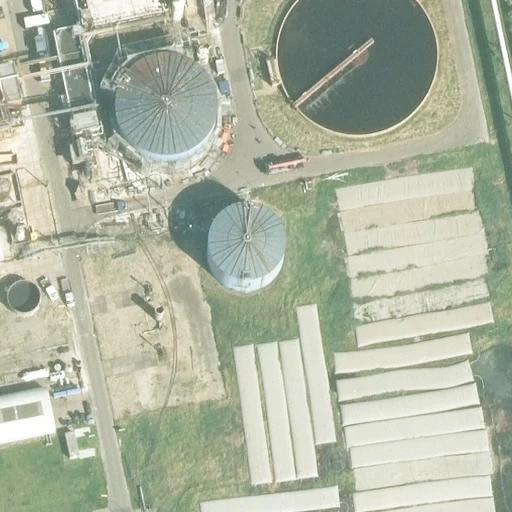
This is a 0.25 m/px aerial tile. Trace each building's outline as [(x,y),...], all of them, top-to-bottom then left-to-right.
[(85,36),(165,20),(160,0),(84,0),(89,20),(82,21),(85,36)] [(203,79),(204,67),(153,60),(144,80),(116,76),(107,97),(123,103),(117,144),(133,151),(131,161),(154,171),(157,171),(172,178),(177,167),(205,170),(221,134),(227,89),(203,79)] [(18,172),(1,174),(5,202),(22,200),(18,172)] [(213,220),(219,289),(288,284),(282,214),(213,220)] [(39,302),(40,298),(39,292),(36,287),(31,284),(24,282),(19,284),(14,287),(11,292),(10,298),(11,304),(15,309),(21,313),(27,313),(32,311),(36,308),(39,302)] [(0,441),(59,434),(53,389),(0,396),(0,441)] [(69,433),(73,456),(83,454),(79,431),(69,433)]
